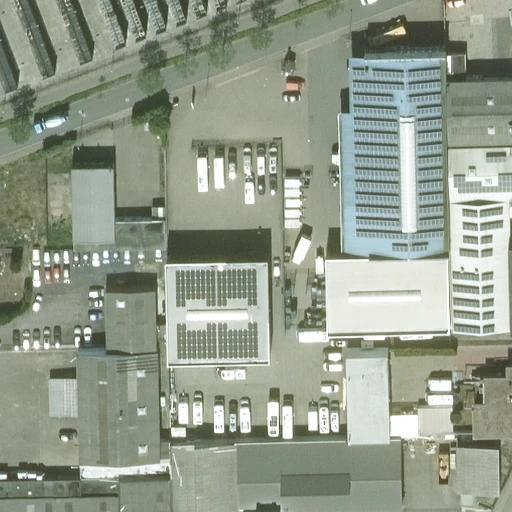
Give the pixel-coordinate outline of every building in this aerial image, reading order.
[(56,69),(29,0),(15,0),(43,74),(56,69)] [(93,55),(72,0),(57,0),(81,60),(93,55)] [(127,38),(112,0),(100,0),(117,42),(127,38)] [(147,31),(135,0),(123,0),(137,35),(147,31)] [(167,23),(158,0),(146,0),(157,27),(167,23)] [(187,15),(181,0),(169,0),(177,19),(187,15)] [(208,8),(204,0),(193,0),(197,11),(208,8)] [(18,83),(0,35),(0,73),(6,88),(18,83)] [(445,47),(365,49),(370,250),(450,248),(445,76),(445,53),(445,47)] [(465,76),(464,53),(445,53),(445,76),(465,76)] [(511,75),(465,76),(445,76),(447,141),(511,139),(511,75)] [(511,139),(447,141),(449,201),(511,199),(511,139)] [(114,163),(73,164),(75,249),(116,248),(115,220),(114,163)] [(509,200),(449,201),(450,248),(452,328),(511,327),(510,246),(509,200)] [(166,219),(115,220),(116,248),(120,248),(166,247),(166,219)] [(330,331),(452,328),(450,248),(370,250),(328,251),(330,331)] [(269,252),(167,254),(169,356),(271,354),(269,252)] [(155,289),(105,291),(107,350),(157,349),(156,328),(155,289)] [(107,350),(77,351),(80,478),(118,477),(171,475),(170,441),(185,440),(184,376),(158,377),(157,349),(107,350)] [(347,352),(349,436),(391,435),(389,351),(347,352)] [(511,364),(510,364),(510,375),(492,375),(493,401),(476,401),(477,433),(511,432),(511,364)] [(446,375),(449,400),(462,398),(458,374),(446,375)] [(349,436),(239,439),(241,511),(402,508),(400,435),(391,435),(349,436)] [(185,440),(170,441),(171,475),(171,511),(240,511),(241,511),(239,439),(185,440)] [(499,445),(460,445),(461,491),(500,491),(499,445)] [(119,511),(171,511),(171,475),(118,477),(119,494),(119,511)] [(119,511),(119,494),(0,497),(0,511),(119,511)] [(488,495),(478,494),(477,502),(487,503),(488,495)]
